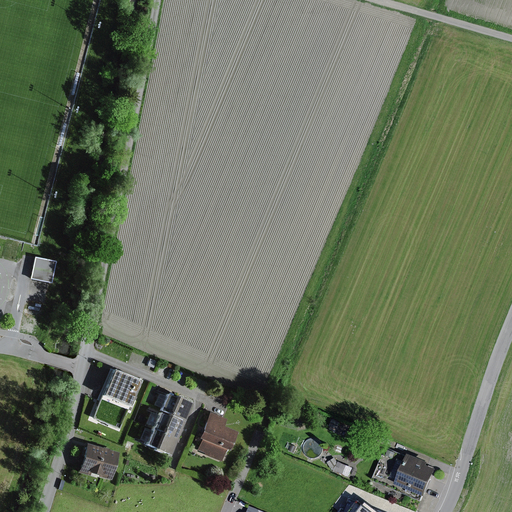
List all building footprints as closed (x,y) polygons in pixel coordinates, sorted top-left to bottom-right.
[(49,284),(54,262),(32,257),(28,279),(49,284)] [(127,429),(148,377),(118,364),(96,417),(127,429)] [(219,400),(222,394),(213,390),(210,397),(219,400)] [(163,414),(162,416),(179,423),(187,403),(170,396),(170,398),(161,394),(155,410),(163,414)] [(226,451),(234,432),(221,427),(224,419),(206,412),(195,439),(199,440),(195,450),(203,453),(203,454),(220,461),(224,451),(226,451)] [(154,413),(147,429),(172,439),(179,423),(162,416),(154,413)] [(332,420),(329,427),(336,430),(339,423),(332,420)] [(172,439),(147,429),(141,444),(149,447),(148,449),(166,456),(172,439)] [(108,480),(116,453),(83,444),(75,473),(87,476),(88,473),(96,476),(96,477),(108,480)] [(395,453),(388,450),(386,456),(393,459),(395,453)] [(428,462),(407,454),(394,484),(424,497),(435,469),(426,466),(428,462)] [(337,462),(335,457),(326,463),(331,470),(349,477),(352,468),(337,462)] [(167,466),(165,472),(174,475),(176,470),(167,466)] [(362,505),(357,500),(347,511),(377,511),(365,502),(362,505)]
